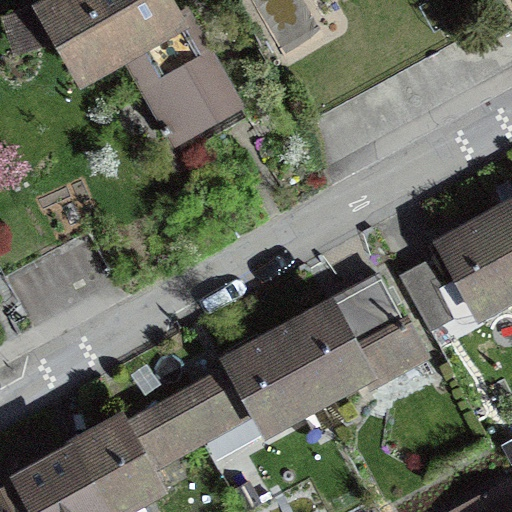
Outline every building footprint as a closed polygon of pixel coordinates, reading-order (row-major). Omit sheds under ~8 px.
[(163,0),(59,0),(44,9),(81,75),(122,52),(175,22),(163,0)] [(437,0),(389,0),(367,12),(396,65),(455,32),(437,0)] [(312,42),(341,95),(396,65),(367,12),(312,42)] [(175,22),(122,52),(173,141),(239,103),(188,14),(175,22)] [(276,62),(305,114),(341,95),(312,42),(276,62)] [(3,205),(33,262),(89,230),(58,175),(3,205)] [(0,206),(0,267),(5,277),(33,262),(3,205),(0,206)] [(511,205),(495,214),(511,244),(511,205)] [(511,293),(511,244),(495,214),(441,244),(478,312),(511,293)] [(454,311),(427,263),(401,277),(427,326),(454,311)] [(382,278),(282,332),(320,400),(368,374),(372,382),(424,355),(382,278)] [(320,400),(282,332),(228,361),(232,368),(178,397),(200,437),(253,408),(265,430),(320,400)] [(200,437),(178,397),(127,425),(124,418),(67,449),(102,511),(114,511),(161,487),(149,465),(200,437)] [(102,511),(67,449),(17,476),(20,482),(0,492),(0,511),(102,511)] [(511,511),(511,499),(505,487),(458,511),(511,511)]
